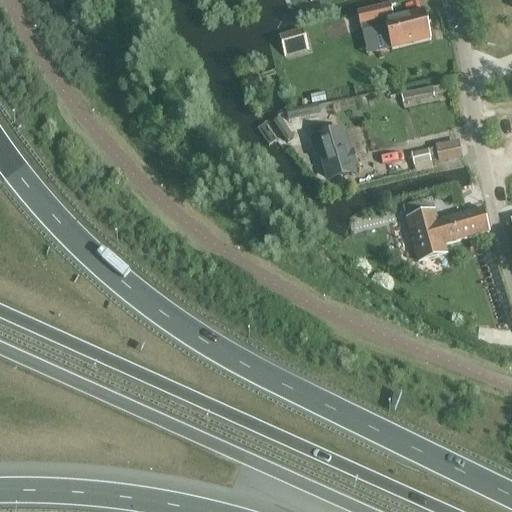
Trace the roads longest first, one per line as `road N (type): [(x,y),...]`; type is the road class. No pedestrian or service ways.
road 1 (motorway): [(511,490),(194,336),(96,267),(36,205),(0,151)]
road 2 (motorway): [(446,511),(0,311)]
road 3 (motorway): [(0,348),(361,511)]
road 4 (unclassified): [(511,278),(447,0)]
road 5 (motorway): [(0,492),(198,511)]
